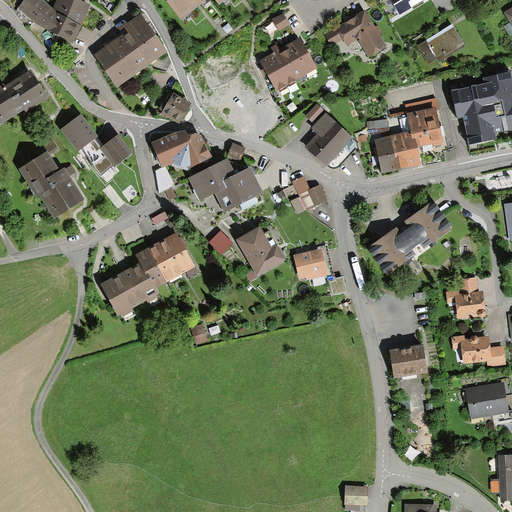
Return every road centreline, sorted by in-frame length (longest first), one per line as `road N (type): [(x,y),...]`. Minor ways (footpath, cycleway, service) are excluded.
road 1 (track): [(75,245),(82,289),(76,327),(36,418),(45,448),(88,511)]
road 2 (residential): [(141,123),(85,104),(0,7)]
road 3 (residential): [(511,160),(346,192)]
road 4 (residential): [(346,192),(298,161),(198,129)]
road 5 (unclassified): [(346,192),(343,234),(370,333)]
road 6 (residential): [(198,129),(180,69),(142,0)]
road 7 (residential): [(370,333),(383,473)]
road 8 (residential): [(110,229),(151,203),(141,123)]
